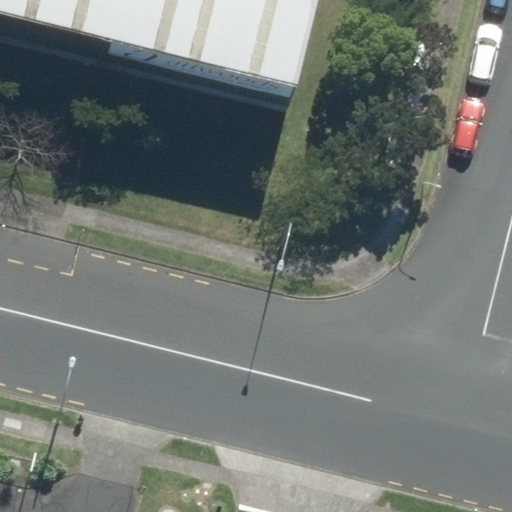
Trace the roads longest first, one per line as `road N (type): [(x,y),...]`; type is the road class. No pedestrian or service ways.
road 1 (secondary): [(0,304),(464,425)]
road 2 (unclassified): [(464,425),(511,249)]
